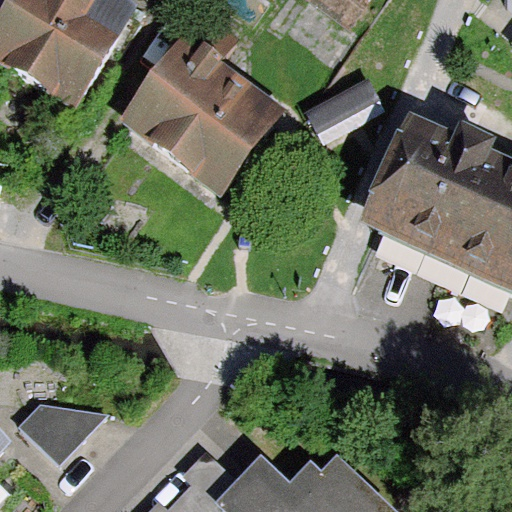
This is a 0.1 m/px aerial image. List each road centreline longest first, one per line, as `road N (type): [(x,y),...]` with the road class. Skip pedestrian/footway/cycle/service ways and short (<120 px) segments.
road 1 (residential): [(465,0),(314,340)]
road 2 (residential): [(0,278),(235,325)]
road 3 (residential): [(235,325),(180,416),(90,511)]
road 4 (residential): [(314,340),(394,358),(511,405)]
